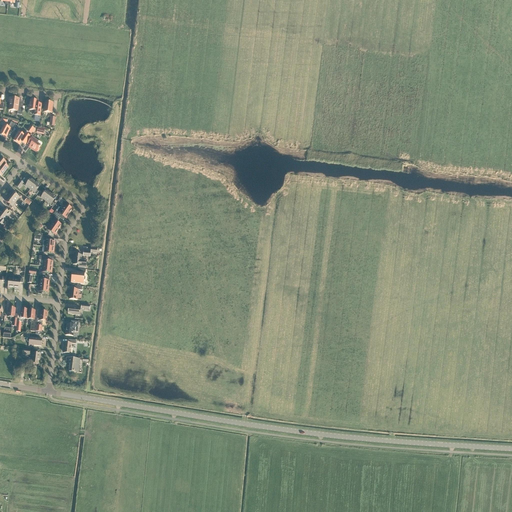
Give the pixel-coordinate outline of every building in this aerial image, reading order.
[(22,116),(23,108),(18,107),(19,99),(11,98),(9,98),(9,103),(10,103),(9,111),(17,112),(17,115),(22,116)] [(28,105),(27,110),(35,111),(34,116),(35,116),(34,120),(40,121),(40,116),(41,110),(42,105),(38,104),(38,102),(30,101),(29,106),(28,105)] [(52,114),(53,103),(45,103),(44,113),(52,114)] [(0,132),(0,135),(5,139),(10,131),(13,132),(16,125),(11,123),(8,128),(4,126),(0,132)] [(34,129),(30,126),(27,132),(31,135),(30,135),(32,137),(38,128),(36,127),(34,129)] [(25,137),(19,133),(13,141),(19,145),(21,142),(25,145),(30,138),(26,135),(25,137)] [(39,142),(37,141),(32,138),(27,145),(30,147),(29,148),(36,153),(37,152),(38,152),(39,150),(39,149),(42,144),(42,143),(39,141),(39,142)] [(30,190),(36,183),(31,179),(27,184),(25,182),(23,186),(25,187),(26,186),(30,190)] [(40,186),(36,183),(30,190),(35,193),(34,194),(36,195),(39,192),(37,191),(40,186)] [(46,201),(51,194),(47,191),(43,196),(41,194),(39,197),(41,199),(41,198),(46,201)] [(9,197),(16,202),(19,198),(20,199),(21,196),(18,194),(17,196),(12,192),(9,197)] [(56,198),(51,194),(46,201),(50,205),(50,206),(52,207),(54,205),(54,204),(52,203),(56,198)] [(16,202),(9,197),(5,202),(10,205),(8,207),(11,210),(13,207),(12,207),(16,202)] [(69,215),(73,210),(68,207),(69,205),(66,202),(65,205),(62,210),(69,215)] [(3,209),(0,213),(7,219),(10,214),(11,215),(10,216),(12,217),(14,214),(10,211),(8,213),(3,209)] [(56,211),(54,215),(63,221),(65,219),(66,220),(69,215),(62,210),(60,213),(56,211)] [(51,226),(59,231),(62,226),(57,223),(58,221),(55,218),(54,221),(51,226)] [(48,225),(45,229),(47,230),(46,232),(49,234),(50,232),(55,236),(59,231),(51,226),(51,227),(48,225)] [(45,239),(45,242),(44,241),(43,247),(45,247),(54,248),(55,243),(49,242),(49,239),(45,239)] [(54,248),(45,247),(45,253),(44,253),(43,255),(47,256),(47,253),(53,254),(54,248)] [(87,261),(82,261),(82,256),(74,255),(73,265),(78,266),(78,268),(86,269),(87,261)] [(50,258),(39,257),(39,261),(44,261),(43,267),(52,268),(53,262),(50,262),(50,258)] [(52,268),(43,267),(43,273),(42,272),(41,275),(45,275),(45,273),(51,274),(52,268)] [(72,272),(71,283),(81,284),(81,281),(83,282),(85,280),(85,278),(84,277),(84,274),(85,274),(86,270),(77,269),(76,273),(72,272)] [(49,282),(48,281),(49,277),(38,276),(37,286),(40,286),(48,287),(49,282)] [(14,289),(15,280),(9,279),(9,278),(7,278),(6,282),(9,282),(8,288),(14,289)] [(15,280),(14,289),(19,289),(20,283),(23,284),(23,280),(20,279),(20,280),(15,280)] [(48,287),(40,286),(39,292),(38,292),(38,294),(42,295),(42,292),(48,293),(48,287)] [(82,291),(82,288),(75,287),(74,290),(70,290),(69,300),(77,301),(78,291),(82,291)] [(9,308),(8,318),(11,318),(10,323),(13,323),(13,327),(16,327),(18,316),(15,316),(15,314),(15,309),(9,308)] [(29,311),(28,320),(31,320),(31,323),(32,323),(31,332),(36,332),(37,321),(34,320),(35,316),(35,311),(29,311)] [(42,321),(46,322),(47,313),(41,312),(40,320),(37,319),(36,326),(36,335),(41,335),(42,321)] [(79,323),(71,322),(71,325),(67,325),(65,336),(73,337),(73,333),(78,333),(78,329),(79,323)] [(29,335),(29,338),(27,339),(27,341),(28,342),(29,343),(29,347),(34,348),(34,346),(41,347),(42,340),(39,339),(39,336),(29,335)] [(76,341),(68,340),(68,344),(65,343),(64,354),(70,354),(72,354),(73,349),(71,349),(71,344),(76,345),(76,341)] [(39,364),(40,355),(31,354),(31,358),(32,358),(32,363),(39,364)] [(78,373),(80,360),(67,359),(66,364),(70,364),(69,372),(78,373)]
